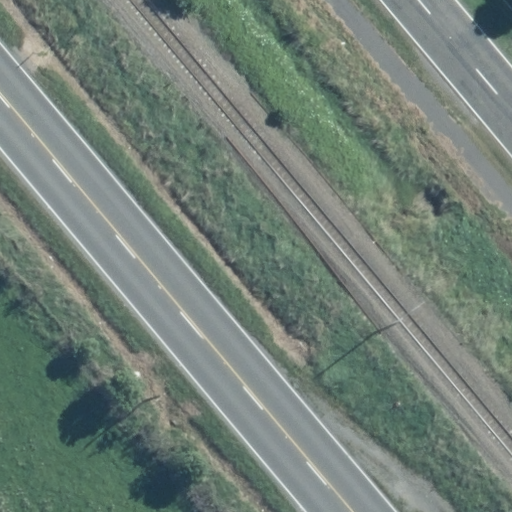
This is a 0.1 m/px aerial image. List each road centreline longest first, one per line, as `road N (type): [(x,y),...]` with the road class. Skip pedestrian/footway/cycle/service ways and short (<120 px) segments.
road 1 (secondary): [(0,113),(334,511)]
road 2 (tertiary): [(424,0),(511,103)]
